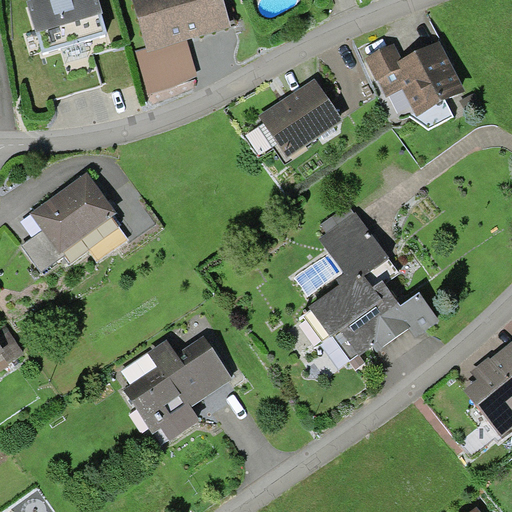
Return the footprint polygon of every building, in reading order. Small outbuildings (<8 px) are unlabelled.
[(96,0),(60,0),(30,7),(42,56),(106,40),(96,0)] [(219,0),(133,0),(149,50),(228,26),(219,0)] [(392,50),(368,62),(387,100),(403,92),(417,118),(463,95),(439,48),(401,67),(392,50)] [(313,86),(261,120),(286,160),(339,126),(313,86)] [(87,173),(32,215),(45,232),(62,254),(117,213),(87,173)] [(354,285),(309,314),(326,341),(335,335),(352,361),(409,323),(386,288),(374,296),(363,279),(387,263),(358,218),(324,240),(354,285)] [(62,254),(45,232),(23,248),(39,271),(62,254)] [(4,323),(0,325),(0,344),(11,362),(25,353),(4,323)] [(161,371),(127,393),(151,429),(160,423),(170,439),(198,421),(187,405),(226,379),(202,343),(177,360),(169,348),(152,358),(161,371)] [(0,369),(11,362),(0,344),(0,369)] [(511,346),(474,379),(479,384),(466,396),(501,437),(511,428),(511,346)]
